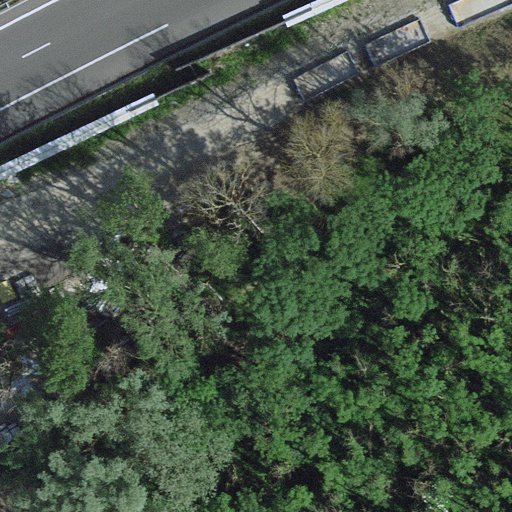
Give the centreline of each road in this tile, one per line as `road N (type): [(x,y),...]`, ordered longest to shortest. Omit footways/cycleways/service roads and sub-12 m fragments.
road 1 (motorway): [(0,76),(150,0)]
road 2 (track): [(0,409),(144,338)]
